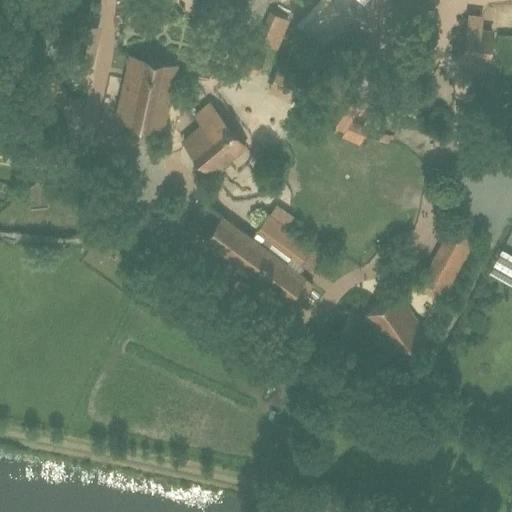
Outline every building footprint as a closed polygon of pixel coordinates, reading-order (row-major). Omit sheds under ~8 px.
[(290,26),(325,43),(334,26),(298,8),(290,26)] [(269,9),(255,42),(264,45),(276,50),(290,18),(269,9)] [(464,32),(462,51),(491,57),(494,37),(480,35),(482,14),(466,13),(464,32)] [(91,60),(99,24),(75,19),(67,54),(91,60)] [(255,42),(233,33),(224,57),(255,69),(264,45),(255,42)] [(123,74),(114,119),(125,121),(139,124),(155,128),(161,129),(176,60),(129,49),(123,74)] [(303,74),(275,64),(273,71),(265,91),(293,101),(301,79),(303,74)] [(338,80),(332,77),(327,88),(333,90),(338,80)] [(373,93),(349,87),(338,130),(362,136),(373,93)] [(230,126),(209,100),(192,114),(202,125),(183,140),(195,155),(207,170),(242,141),(236,133),(230,126)] [(511,123),(503,104),(486,112),(498,141),(511,134),(511,123)] [(250,231),(204,198),(186,221),(205,235),(203,238),(296,307),(314,282),(306,275),(309,271),(323,251),(287,225),(292,218),(295,214),(290,210),(274,199),(250,231)] [(477,240),(449,226),(424,275),(452,290),(477,240)] [(490,266),(511,279),(511,246),(504,242),(490,266)] [(364,308),(389,348),(425,326),(400,286),(364,308)]
